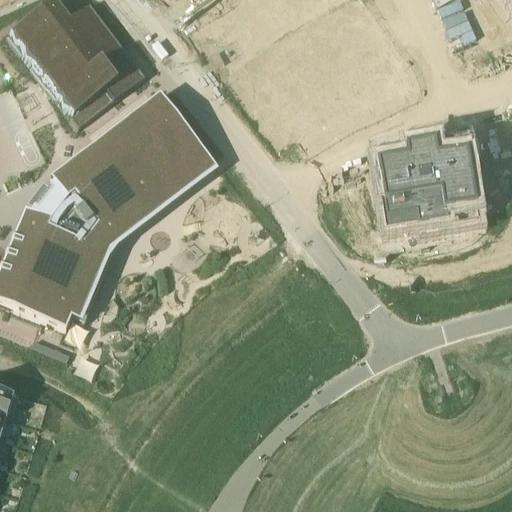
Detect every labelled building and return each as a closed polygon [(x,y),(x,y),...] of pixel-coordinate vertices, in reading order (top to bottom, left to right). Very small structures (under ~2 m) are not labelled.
[(261,21),(245,32),(264,59),(299,33),(282,9),(287,5),(283,0),(265,0),(253,9),(261,21)] [(426,0),(432,10),(448,0),(426,0)] [(55,5),(5,42),(76,135),(122,100),(120,98),(132,89),(134,91),(145,83),(89,10),(70,25),(55,5)] [(470,33),(453,44),(459,53),(476,43),(470,33)] [(25,216),(0,276),(0,309),(66,337),(71,324),(84,329),(112,261),(99,256),(106,246),(108,244),(111,242),(210,166),(160,99),(84,158),(84,157),(50,183),(53,188),(30,218),(25,216)] [(376,174),(349,178),(356,214),(380,210),(385,239),(478,226),(464,147),(375,163),(376,174)] [(0,396),(0,422),(7,425),(7,426),(11,427),(18,402),(0,396)]
